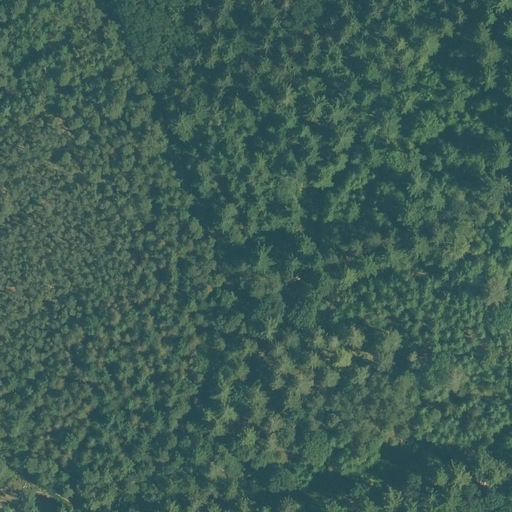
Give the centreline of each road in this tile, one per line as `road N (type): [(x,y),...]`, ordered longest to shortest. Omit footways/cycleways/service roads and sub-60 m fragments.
road 1 (track): [(113,0),(245,309)]
road 2 (track): [(511,193),(245,309)]
road 3 (track): [(245,309),(140,511)]
